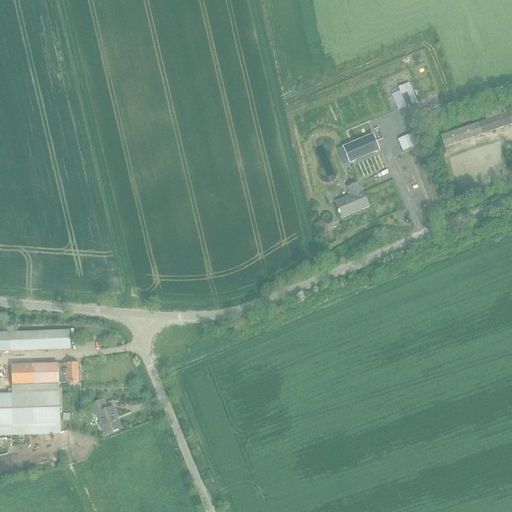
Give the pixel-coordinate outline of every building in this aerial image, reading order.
[(484,110),(488,119),(440,135),(444,146),(511,123),(511,110),(508,112),(504,103),(484,110)] [(372,134),(343,147),(349,163),(379,150),(372,134)] [(341,218),(369,206),(362,190),(361,190),(357,182),(346,187),(350,195),(334,202),(338,211),(337,211),(338,214),(339,213),(341,218)] [(0,350),(11,350),(70,349),(69,330),(0,331),(0,350)] [(0,393),(0,434),(59,433),(58,383),(78,382),(77,363),(11,365),(12,393),(0,393)] [(106,434),(119,428),(115,417),(116,416),(112,406),(107,409),(104,403),(92,408),(95,413),(97,413),(106,434)]
